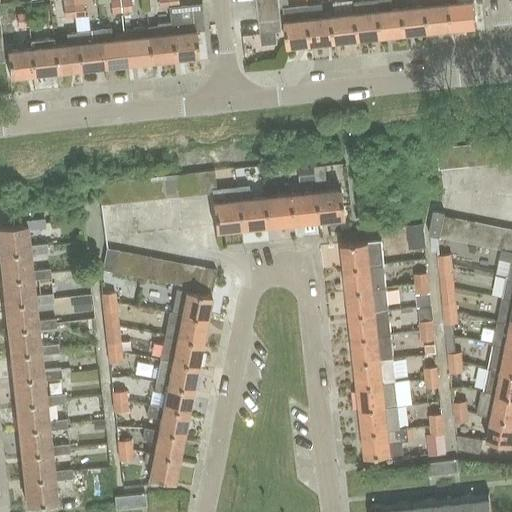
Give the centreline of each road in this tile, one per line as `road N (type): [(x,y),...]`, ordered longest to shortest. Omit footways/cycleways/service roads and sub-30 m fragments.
road 1 (residential): [(327,511),(301,284),(287,266),(258,267),(247,291),(203,511)]
road 2 (unclassified): [(222,103),(503,77)]
road 3 (unclassified): [(0,129),(222,103)]
